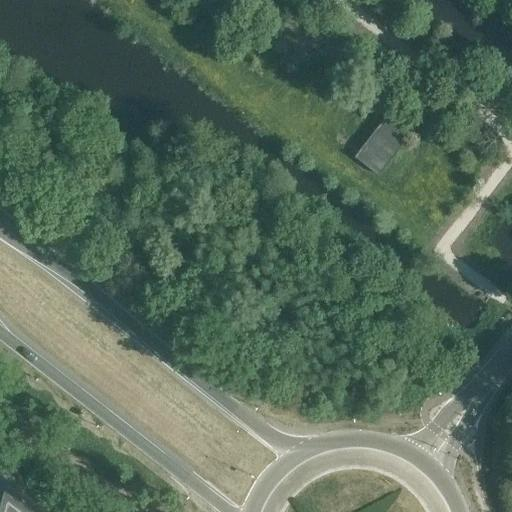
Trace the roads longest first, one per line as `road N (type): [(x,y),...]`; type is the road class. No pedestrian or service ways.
road 1 (secondary): [(298,454),(0,224)]
road 2 (secondary): [(0,333),(228,511)]
road 3 (tertiary): [(422,460),(511,348)]
road 4 (secondary): [(422,460),(370,439),(342,438),(298,454)]
